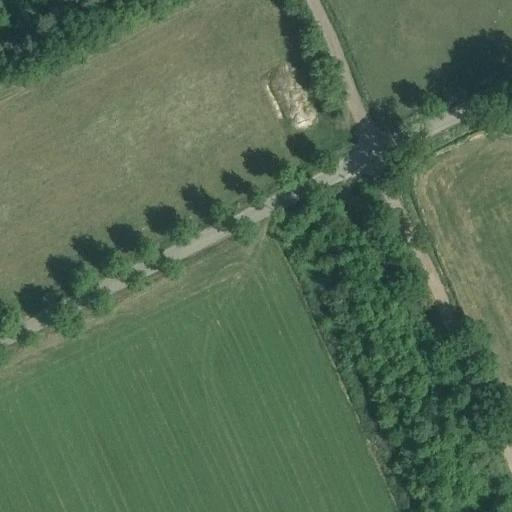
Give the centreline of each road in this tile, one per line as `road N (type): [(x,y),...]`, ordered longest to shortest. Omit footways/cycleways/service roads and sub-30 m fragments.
road 1 (unclassified): [(0,339),(511,86)]
road 2 (track): [(307,0),(376,153)]
